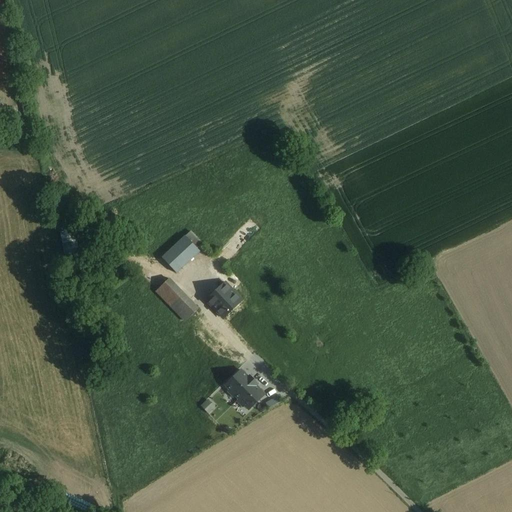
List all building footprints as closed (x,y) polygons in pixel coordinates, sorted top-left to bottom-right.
[(185,237),(162,258),(177,274),(199,252),(185,237)] [(198,309),(169,279),(156,292),(185,322),(198,309)] [(226,283),(207,300),(236,331),(254,315),(226,283)] [(261,303),(253,310),(259,316),(267,309),(261,303)] [(247,409),(264,393),(241,369),(225,385),(228,388),(226,390),(233,397),(234,396),(237,399),(236,400),(242,407),(244,406),(247,409)]
